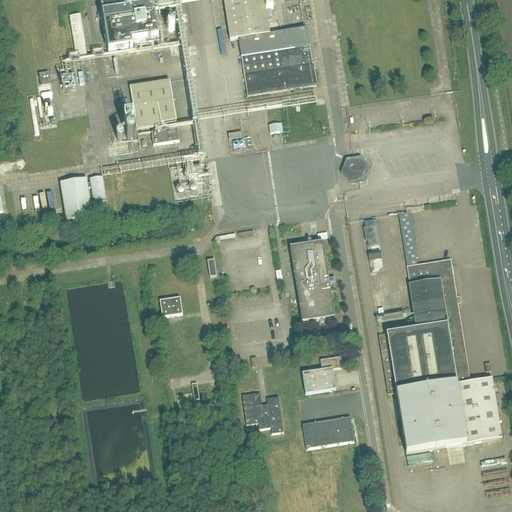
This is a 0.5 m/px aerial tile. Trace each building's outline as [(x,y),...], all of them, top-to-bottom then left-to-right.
[(158,42),(151,0),(99,0),(108,56),(132,52),(131,46),(158,42)] [(264,4),(263,0),(242,0),(224,3),(230,43),(238,41),(239,46),(242,64),(247,97),(316,86),(307,30),(269,36),(266,11),(273,10),(272,3),(264,4)] [(160,17),(175,15),(173,2),(158,4),(160,17)] [(76,58),(87,57),(80,16),(69,18),(76,58)] [(40,88),(50,87),(49,75),(39,76),(40,88)] [(136,131),(141,131),(176,125),(170,83),(130,90),(136,131)] [(300,112),(298,102),(291,103),(292,109),(296,109),(297,113),(300,112)] [(269,128),(270,136),(282,134),(281,126),(269,128)] [(153,148),(179,144),(177,131),(151,135),(153,148)] [(351,184),(359,182),(362,182),(366,171),(359,162),(348,164),(344,175),(351,184)] [(95,214),(107,212),(102,180),(90,182),(95,214)] [(67,222),(91,218),(85,182),(61,186),(67,222)] [(307,243),(307,244),(307,247),(290,250),(295,284),(292,285),(293,291),(296,291),(302,325),(319,323),(320,326),(320,327),(321,327),(322,328),(323,328),(324,327),(324,326),(324,325),(324,322),(335,320),(329,286),(332,285),(331,279),(328,279),(323,245),(312,247),(311,243),(311,242),(310,241),(309,241),(308,241),(307,242),(307,243)] [(368,256),(369,262),(381,259),(380,254),(368,256)] [(210,280),(217,279),(214,262),(207,263),(210,280)] [(492,382),(470,385),(451,262),(407,270),(408,279),(410,289),(409,289),(415,323),(407,324),(408,334),(379,339),(388,397),(396,396),(406,457),(502,441),(492,382)] [(162,320),(182,317),(180,300),(160,303),(162,320)] [(305,397),(335,392),(332,372),(342,370),(341,360),(320,363),(322,372),(302,376),(305,397)] [(260,396),(242,398),(246,428),(258,426),(259,432),(271,430),(271,437),(283,435),(278,400),(267,401),(267,408),(262,408),(260,396)] [(306,452),(354,445),(350,420),(302,428),(306,452)]
